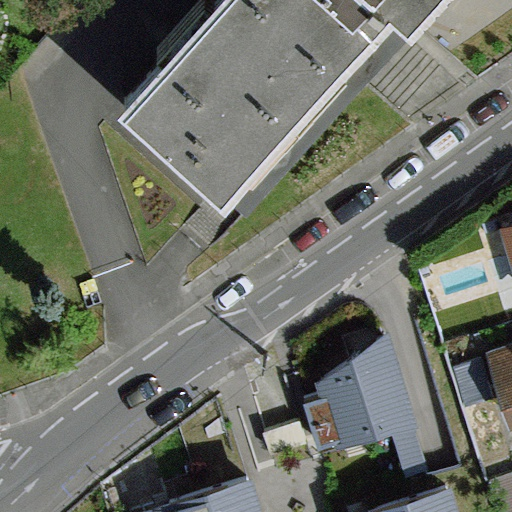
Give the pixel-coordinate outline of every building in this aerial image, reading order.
[(206,0),(120,99),(224,191),(389,4),(408,21),(426,0),(206,0)] [(511,220),(503,223),(511,252),(511,220)] [(506,299),(490,246),(457,256),(422,266),(438,319),(506,299)] [(301,390),(319,454),(409,426),(383,331),(343,354),(301,390)] [(511,342),(492,349),(511,413),(511,342)] [(298,417),(263,429),(270,450),(305,437),(298,417)] [(143,511),(263,511),(259,498),(250,465),(139,498),(143,511)] [(415,481),(334,509),(334,511),(467,511),(453,468),(415,481)]
